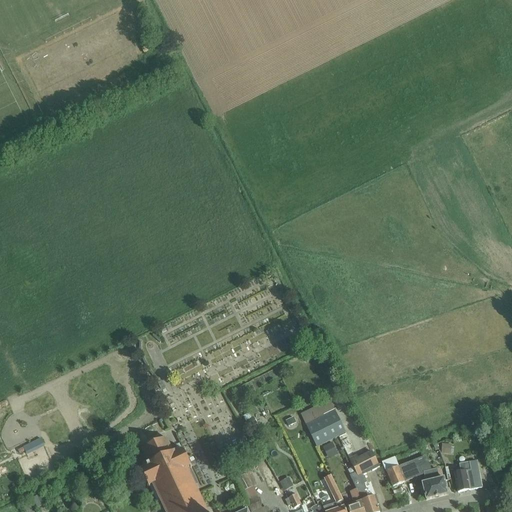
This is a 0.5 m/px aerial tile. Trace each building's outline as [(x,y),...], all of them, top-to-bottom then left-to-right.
[(273,356),(291,346),(286,338),(269,347),(273,356)] [(330,401),(301,415),(317,448),(338,438),(346,434),(330,401)] [(291,425),(298,421),(294,415),(287,419),(291,425)] [(25,445),(29,454),(47,445),(43,436),(25,445)] [(207,511),(206,510),(207,510),(207,509),(206,509),(202,502),(204,502),(203,500),(202,501),(199,494),(200,493),(199,492),(198,493),(195,486),(196,485),(197,484),(190,470),(191,469),(191,468),(192,467),(192,466),(190,467),(183,452),(185,451),(184,450),(183,451),(182,450),(181,450),(182,451),(179,453),(176,448),(172,450),(166,438),(142,450),(148,462),(142,464),(144,469),(142,470),(141,469),(140,470),(141,471),(140,471),(140,472),(141,472),(148,487),(147,487),(147,488),(149,488),(149,489),(151,488),(158,503),(159,502),(159,503),(161,502),(164,509),(163,510),(163,511),(164,510),(165,511),(207,511)] [(357,456),(349,459),(356,474),(350,476),(357,491),(356,491),(357,493),(364,511),(379,511),(377,506),(378,505),(375,497),(365,500),(363,495),(366,495),(365,491),(366,490),(364,484),(367,484),(363,476),(379,468),(377,464),(372,453),(358,459),(357,456)] [(398,468),(405,483),(424,475),(426,483),(422,484),(426,501),(448,496),(444,479),(439,480),(437,470),(432,471),(426,457),(399,467),(398,468)] [(386,472),(393,488),(405,483),(398,468),(399,467),(395,459),(383,464),(386,472)] [(280,511),(279,507),(276,509),(275,506),(269,508),(270,511),(268,511),(267,507),(262,509),(253,487),(257,485),(246,460),(232,466),(246,502),(250,511),(280,511)] [(454,475),(458,494),(482,489),(476,462),(459,465),(461,473),(454,475)] [(290,477),(281,482),(286,492),(295,487),(290,477)] [(333,505),(323,508),(324,511),(346,511),(343,501),(330,477),(324,480),(336,504),(333,506),(333,505)] [(364,511),(357,493),(354,494),(353,492),(351,493),(355,505),(347,508),(348,511),(364,511)] [(288,507),(292,505),(294,509),(301,506),(296,495),(285,501),(288,507)]
